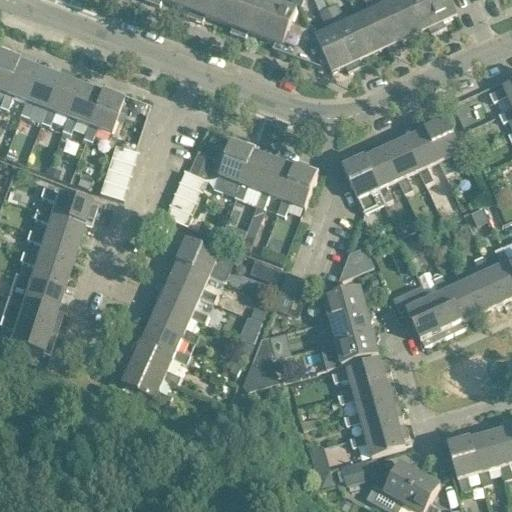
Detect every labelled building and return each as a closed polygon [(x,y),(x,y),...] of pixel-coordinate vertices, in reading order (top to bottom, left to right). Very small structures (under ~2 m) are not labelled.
[(153,8),(155,0),(147,0),(145,5),(153,8)] [(177,9),(180,0),(155,0),(153,8),(161,11),(164,4),(177,9)] [(195,25),(204,0),(180,0),(177,9),(190,14),(188,22),(195,25)] [(219,25),(229,0),(204,0),(195,25),(203,28),(206,20),(219,25)] [(238,41),(253,0),(229,0),(219,25),(233,31),(230,38),(238,41)] [(262,42),(276,7),(263,1),(263,0),(253,0),(238,41),(246,44),(249,37),(262,42)] [(294,0),(294,1),(292,5),(303,9),(306,0),(294,0)] [(323,0),(315,3),(319,15),(328,12),(323,0)] [(398,55),(372,0),(363,0),(371,18),(359,24),(374,58),(387,52),(390,59),(398,55)] [(416,39),(400,4),(386,10),(381,0),(372,0),(398,55),(405,52),(402,45),(416,39)] [(440,36),(423,0),(410,0),(400,4),(416,39),(429,33),(432,40),(440,36)] [(449,0),(423,0),(440,36),(447,33),(444,26),(458,20),(449,0)] [(273,54),(282,57),(332,76),(317,43),(313,35),(293,28),(298,15),(276,7),(262,42),(276,47),(273,54)] [(374,58),(359,24),(345,30),(336,10),(329,13),(357,75),(364,71),(361,63),(374,58)] [(357,75),(329,13),(321,17),(329,37),(317,43),(332,76),(333,77),(346,71),(349,78),(357,75)] [(6,98),(18,65),(9,62),(12,56),(0,51),(0,95),(4,98),(6,98)] [(27,106),(39,73),(18,65),(6,98),(4,98),(0,108),(0,112),(7,115),(13,101),(25,106),(27,106)] [(25,106),(20,120),(28,123),(28,124),(40,129),(41,128),(46,114),(48,114),(60,81),(39,73),(27,106),(25,106)] [(69,122),(81,89),(60,81),(48,114),(46,114),(41,128),(49,131),(55,117),(67,122),(69,122)] [(505,93),(490,99),(494,108),(508,101),(511,109),(511,88),(504,92),(505,93)] [(102,97),(100,97),(81,89),(69,122),(67,122),(62,136),(70,139),(76,125),(88,130),(90,130),(102,97)] [(114,102),(116,95),(103,90),(100,97),(102,97),(90,130),(88,130),(83,144),(91,147),(97,133),(111,138),(123,105),(114,102)] [(511,113),(500,120),(503,128),(511,124),(511,113)] [(447,125),(446,126),(438,129),(435,123),(422,129),(425,136),(427,135),(441,166),(440,167),(446,182),(455,178),(448,163),(462,157),(447,125)] [(427,135),(425,136),(406,144),(421,176),(420,176),(426,191),(434,187),(428,173),(440,167),(441,166),(427,135)] [(242,189),(255,156),(246,152),(248,146),(234,141),(220,179),(220,180),(214,195),(236,203),(241,189),(242,189)] [(421,176),(406,144),(386,154),(401,185),(399,186),(406,200),(414,197),(407,182),(420,176),(421,176)] [(139,158),(136,157),(115,150),(111,163),(135,170),(139,158)] [(401,185),(386,154),(366,163),(380,194),(379,195),(386,209),(394,206),(387,191),(399,186),(401,185)] [(263,196),(276,164),(255,156),(242,189),(241,189),(236,203),(244,206),(250,191),(262,196),(263,196)] [(198,158),(189,177),(205,184),(213,165),(198,158)] [(380,194),(366,163),(356,167),(354,161),(341,167),(365,219),(386,209),(379,195),(380,194)] [(135,170),(111,163),(107,175),(131,182),(135,170)] [(296,172),(295,171),(276,164),(263,196),(262,196),(256,211),(265,214),(271,199),(283,204),(284,204),(296,172)] [(311,170),(299,165),(298,165),(295,171),(296,172),(284,204),(283,204),(277,218),(285,222),(291,207),(305,213),(318,180),(308,176),(311,170)] [(51,171),(48,178),(58,183),(61,175),(51,171)] [(131,182),(107,175),(104,186),(127,194),(131,182)] [(205,184),(189,177),(186,175),(180,188),(203,198),(208,185),(205,184)] [(81,179),(78,189),(88,193),(93,183),(81,179)] [(123,206),(127,194),(104,186),(100,198),(123,206)] [(198,209),(203,198),(180,188),(175,199),(198,209)] [(55,206),(51,219),(50,220),(84,231),(87,222),(93,224),(98,210),(43,193),(40,201),(55,206)] [(198,209),(175,199),(170,210),(193,220),(198,209)] [(193,220),(170,210),(165,221),(188,231),(193,220)] [(77,252),(84,231),(50,220),(51,219),(36,214),(33,223),(48,227),(44,240),(44,242),(77,252)] [(70,274),(77,252),(44,242),(44,240),(29,236),(27,244),(42,249),(38,262),(37,263),(70,274)] [(182,244),(172,265),(178,268),(179,267),(211,281),(210,282),(225,288),(234,266),(188,246),(182,244)] [(511,272),(509,267),(510,267),(504,252),(503,252),(496,256),(502,270),(490,276),(489,276),(504,308),(511,304),(511,272)] [(64,295),(70,274),(37,263),(38,262),(22,257),(20,266),(35,271),(31,283),(30,284),(64,295)] [(489,276),(490,276),(483,262),(475,265),(482,280),(470,285),(469,286),(483,318),(504,308),(489,276)] [(205,294),(210,282),(211,281),(179,267),(178,268),(170,287),(201,301),(201,302),(216,309),(219,300),(205,294)] [(469,286),(470,285),(463,271),(455,275),(461,289),(449,295),(448,295),(463,327),(464,326),(483,318),(469,286)] [(293,303),(301,282),(288,277),(280,298),(293,303)] [(13,287),(9,300),(24,305),(24,306),(57,316),(57,315),(64,295),(30,284),(31,283),(16,278),(15,279),(13,287)] [(429,304),(428,305),(443,336),(444,336),(447,342),(454,338),(466,333),(467,332),(464,326),(463,327),(448,295),(449,295),(443,280),(442,280),(435,284),(441,299),(429,304)] [(314,287),(301,282),(293,303),(306,308),(314,287)] [(201,301),(170,287),(161,308),(192,322),(192,323),(206,329),(207,329),(214,332),(217,325),(210,322),(210,321),(196,314),(201,302),(201,301)] [(423,291),(394,305),(401,319),(407,315),(422,346),(425,352),(433,348),(445,342),(447,342),(444,336),(443,336),(428,305),(429,304),(423,291)] [(324,303),(330,326),(367,317),(365,306),(369,299),(362,295),(361,293),(324,303)] [(9,300),(6,309),(21,313),(17,326),(17,327),(50,338),(50,336),(57,338),(63,317),(57,315),(57,316),(24,306),(24,305),(9,300)] [(187,335),(192,323),(192,322),(161,308),(152,328),(183,342),(183,343),(197,349),(201,341),(187,335)] [(255,311),(251,323),(263,328),(267,316),(255,311)] [(368,317),(367,317),(330,326),(336,348),(373,337),(371,328),(375,321),(368,317)] [(46,350),(52,352),(57,338),(50,336),(50,338),(17,327),(17,326),(2,321),(0,326),(0,330),(14,335),(10,349),(43,360),(46,350)] [(183,342),(152,328),(142,348),(174,363),(188,370),(192,362),(178,355),(183,343),(183,342)] [(245,335),(242,344),(255,349),(259,340),(245,335)] [(373,337),(336,348),(321,352),(326,374),(379,360),(377,350),(381,343),(374,339),(373,337)] [(270,342),(263,344),(252,370),(276,364),(270,342)] [(240,344),(235,357),(250,363),(254,350),(240,344)] [(168,376),(174,363),(142,348),(139,357),(133,354),(127,368),(133,370),(133,369),(165,383),(165,384),(179,390),(183,382),(168,376)] [(348,375),(333,379),(335,388),(350,384),(354,397),(354,398),(388,388),(388,387),(385,379),(392,377),(388,364),(348,375)] [(159,396),(165,384),(165,383),(133,369),(133,370),(130,378),(124,375),(118,388),(170,411),(174,403),(159,396)] [(247,384),(249,393),(262,390),(259,381),(247,384)] [(400,407),(394,387),(394,385),(388,387),(388,388),(354,398),(354,397),(339,401),(341,410),(356,405),(360,418),(360,419),(394,410),(394,408),(400,407)] [(404,421),(400,408),(400,407),(394,408),(394,410),(360,419),(360,418),(345,423),(347,431),(363,427),(366,440),(367,441),(400,432),(400,430),(397,422),(404,421)] [(410,442),(406,430),(406,428),(400,430),(400,432),(367,441),(366,440),(351,444),(353,453),(369,449),(373,463),(406,454),(404,444),(410,442)] [(511,432),(493,437),(503,471),(502,471),(506,487),(511,484),(511,474),(510,469),(511,468),(511,432)] [(503,471),(493,437),(472,444),(481,477),(480,477),(484,493),(493,490),(489,475),(502,471),(503,471)] [(481,477),(472,444),(463,446),(461,440),(447,444),(452,463),(458,484),(463,499),(472,496),(467,481),(480,477),(481,477)] [(367,465),(341,472),(347,492),(373,484),(367,465)] [(368,503),(367,505),(380,511),(402,511),(404,509),(421,479),(402,468),(392,487),(381,480),(368,503)] [(436,511),(430,508),(441,490),(421,479),(404,509),(409,511),(436,511)]
